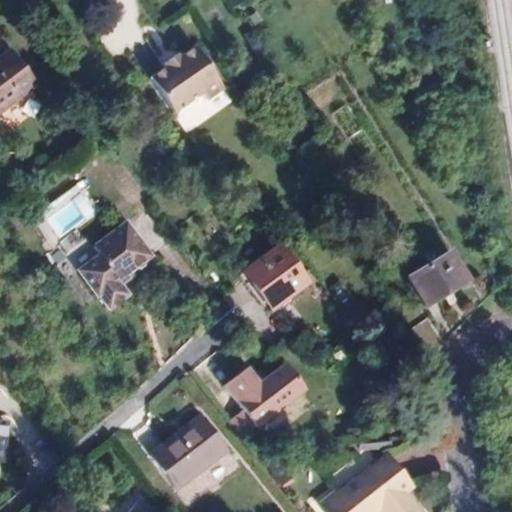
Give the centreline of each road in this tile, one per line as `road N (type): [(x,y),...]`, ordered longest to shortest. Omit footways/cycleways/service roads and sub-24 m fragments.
road 1 (unclassified): [(249,312),(4,511)]
road 2 (residential): [(464,511),(445,390),(463,356),(511,329)]
